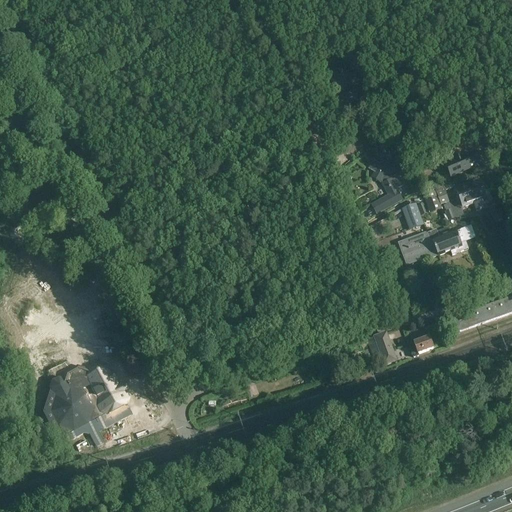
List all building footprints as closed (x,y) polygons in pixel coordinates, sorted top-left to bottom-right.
[(343,92),(347,98),(354,94),(351,87),(343,92)] [(385,143),(382,134),(375,137),(378,146),(385,143)] [(452,168),(449,170),(452,178),(474,169),(469,157),(461,160),(460,156),(452,159),(454,163),(451,164),(452,168)] [(389,197),(372,207),(377,215),(402,201),(396,190),(403,187),(397,176),(393,179),(386,173),(388,170),(379,165),(372,177),(381,182),(389,197)] [(463,199),(466,208),(487,200),(480,181),(456,190),(460,200),(463,199)] [(441,206),(449,203),(445,192),(453,189),(452,186),(436,191),(441,206)] [(423,197),(430,215),(441,210),(435,193),(423,197)] [(401,210),(409,232),(423,226),(416,205),(401,210)] [(505,220),(498,206),(491,210),(498,224),(505,220)] [(447,222),(437,225),(440,233),(450,230),(447,222)] [(437,230),(427,234),(431,243),(433,242),(438,256),(444,254),(450,252),(452,256),(468,250),(466,243),(476,240),(471,227),(455,233),(452,234),(440,239),(438,232),(437,230)] [(419,237),(399,245),(405,260),(408,266),(429,257),(430,259),(438,256),(433,242),(431,243),(427,234),(419,237)] [(458,334),(511,314),(511,299),(453,320),(458,334)] [(386,336),(375,340),(385,367),(396,363),(386,336)] [(419,356),(418,355),(433,350),(429,339),(414,344),(416,349),(411,351),(414,358),(419,356)] [(56,397),(51,413),(64,437),(67,444),(84,435),(90,436),(96,448),(104,444),(99,434),(133,416),(126,404),(128,399),(125,394),(125,390),(123,387),(121,386),(117,388),(106,367),(98,365),(89,370),(87,376),(74,371),(53,382),(51,388),(52,388),(56,397)]
